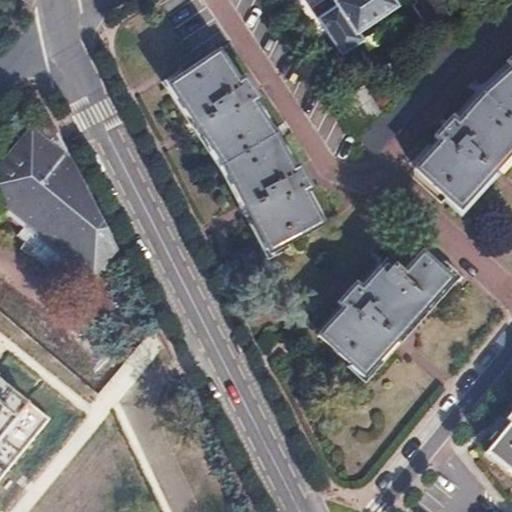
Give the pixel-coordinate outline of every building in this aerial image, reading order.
[(390,0),(340,0),(336,3),(357,34),(396,8),(390,0)] [(439,0),(415,0),(416,2),(411,6),(430,33),(452,18),(439,0)] [(219,51),(169,85),(223,166),(269,253),(323,225),(306,194),(312,190),(299,167),(294,170),(276,135),(254,103),(259,100),(245,78),(240,81),(219,51)] [(440,143),(416,170),(459,210),(511,153),(511,59),(507,63),(511,68),(484,95),(456,124),(453,121),(437,140),(440,143)] [(365,86),(331,108),(348,133),(357,140),(383,113),(365,86)] [(47,111),(0,168),(0,209),(23,228),(18,235),(34,249),(30,253),(80,294),(93,278),(95,279),(116,254),(118,252),(47,111)] [(343,308),(317,336),(364,376),(457,272),(446,263),(440,270),(419,252),(402,272),(393,265),(390,268),(384,262),(360,289),(355,285),(338,304),(343,308)] [(162,375),(153,379),(166,406),(176,401),(162,375)] [(0,438),(27,405),(0,382),(0,438)] [(508,425),(485,453),(511,474),(511,411),(504,421),(508,425)]
